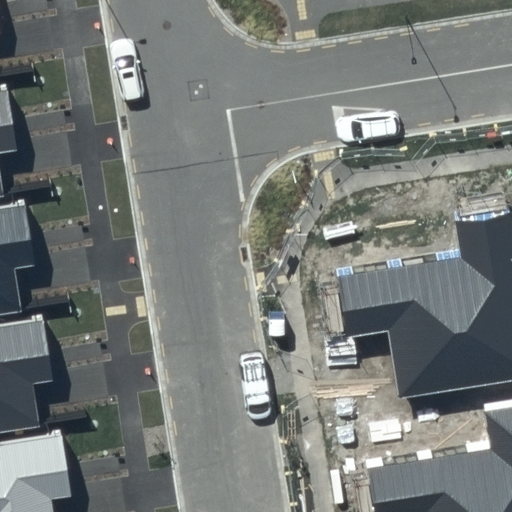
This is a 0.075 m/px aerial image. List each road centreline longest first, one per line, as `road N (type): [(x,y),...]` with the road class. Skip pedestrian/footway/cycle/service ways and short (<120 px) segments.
road 1 (residential): [(177,115),(239,511)]
road 2 (residential): [(177,115),(511,61)]
